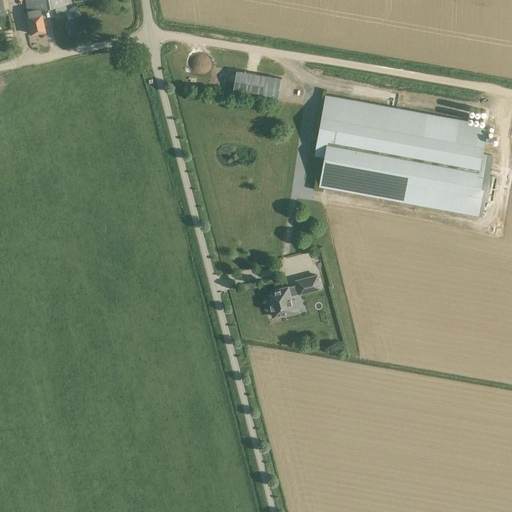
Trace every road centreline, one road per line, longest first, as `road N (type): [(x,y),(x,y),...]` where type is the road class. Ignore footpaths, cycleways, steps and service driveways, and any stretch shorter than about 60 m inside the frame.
road 1 (unclassified): [(271,511),(147,32)]
road 2 (unclassified): [(147,32),(333,60)]
road 3 (track): [(511,94),(333,60)]
road 4 (unclassified): [(0,63),(147,32)]
